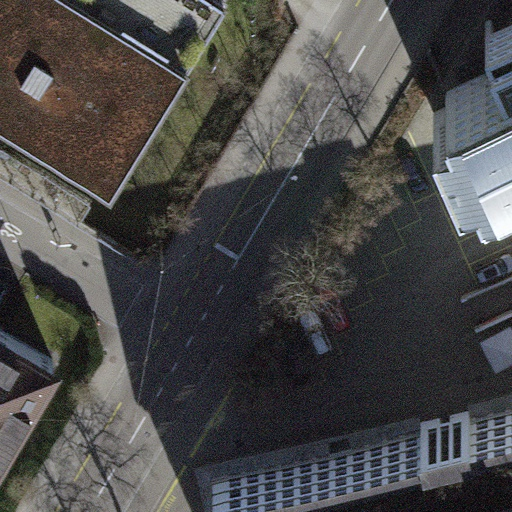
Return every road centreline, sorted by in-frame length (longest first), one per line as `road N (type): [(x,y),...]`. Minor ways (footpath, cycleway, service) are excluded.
road 1 (secondary): [(182,344),(380,0)]
road 2 (residential): [(0,233),(182,344)]
road 3 (secondary): [(83,511),(182,344)]
